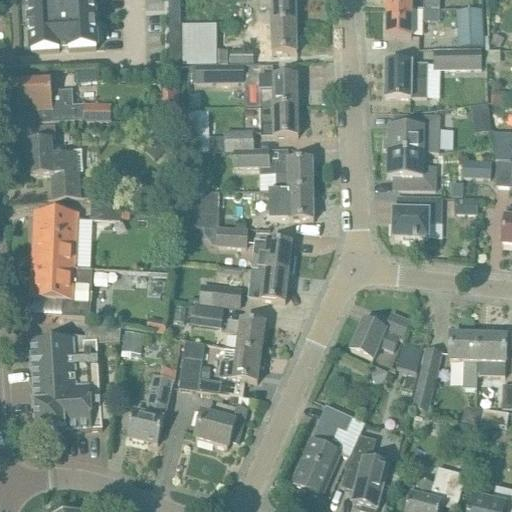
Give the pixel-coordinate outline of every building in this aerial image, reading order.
[(96,52),(93,0),(28,0),(32,56),(59,54),(59,51),(68,50),(69,54),(96,52)] [(272,27),(296,26),(295,0),(258,0),(259,11),(272,11),(272,27)] [(386,0),(387,11),(412,12),(412,0),(386,0)] [(423,0),(423,12),(440,12),(439,0),(423,0)] [(412,13),(412,12),(387,11),(386,41),(411,42),(412,13)] [(484,11),(457,12),(458,45),(485,46),(484,11)] [(423,24),(439,25),(440,12),(423,12),(424,13),(423,24)] [(273,57),(297,56),(296,26),(272,27),(272,42),(259,42),(260,56),(273,56),(273,57)] [(186,28),(182,28),(183,70),(217,69),(217,28),(186,28)] [(495,37),(490,46),(500,51),(504,41),(495,37)] [(482,74),(482,55),(434,55),(434,74),(482,74)] [(428,103),(428,68),(412,68),(412,67),(386,66),(385,102),(411,103),(411,102),(428,103)] [(197,88),(245,87),(245,69),(231,69),(197,70),(197,88)] [(261,111),(298,110),(297,80),(273,81),(273,82),(260,82),(261,96),(261,111)] [(36,82),(16,83),(18,109),(32,108),(33,114),(36,114),(52,113),(53,126),(83,124),(83,126),(111,127),(111,108),(85,108),(73,108),(72,93),(51,95),(50,81),(36,82)] [(96,104),(95,85),(77,86),(78,104),(96,104)] [(167,90),(167,109),(178,109),(178,90),(167,90)] [(492,94),(492,108),(500,108),(500,94),(492,94)] [(490,120),(488,107),(471,109),(473,122),(490,120)] [(298,110),(261,111),(262,140),(273,140),(273,141),(298,140),(298,110)] [(188,155),(209,155),(209,112),(189,112),(188,155)] [(384,142),(384,153),(388,154),(388,157),(421,158),(421,157),(440,157),(440,145),(441,121),(436,121),(400,119),(399,132),(388,132),(388,141),(384,142)] [(224,157),(234,156),(233,153),(253,153),(253,134),(224,135),(224,157)] [(48,144),(28,145),(30,181),(52,180),(54,203),(80,201),(78,175),(83,175),(82,152),(64,154),(64,159),(52,160),(51,144),(48,144)] [(234,172),(269,171),(269,152),(253,153),(233,153),(234,156),(234,172)] [(421,170),(421,158),(388,157),(388,182),(399,182),(398,194),(435,194),(436,174),(435,171),(421,170)] [(276,194),(313,194),(313,164),(288,165),(276,166),(276,179),(276,194)] [(511,184),(511,165),(497,165),(496,190),(511,191),(511,184)] [(491,167),(464,166),(464,182),(490,183),(491,167)] [(452,187),(452,202),(455,202),(463,202),(464,187),(452,187)] [(154,207),(174,210),(176,198),(156,194),(154,207)] [(313,194),(276,194),(276,195),(269,195),(270,225),(314,224),(313,194)] [(441,227),(441,202),(397,201),(397,214),(393,214),(393,242),(428,243),(428,227),(441,227)] [(455,218),(477,219),(477,203),(463,202),(455,202),(455,218)] [(120,226),(120,223),(130,224),(130,216),(120,215),(121,210),(91,209),(90,224),(120,226)] [(511,211),(507,211),(506,221),(504,221),(502,248),(511,249),(511,211)] [(76,219),(36,217),(34,271),(74,272),(76,219)] [(182,218),(180,231),(204,232),(219,232),(219,219),(182,218)] [(246,235),(243,234),(217,233),(216,250),(246,251),(246,235)] [(289,277),(289,276),(294,276),(296,262),(290,261),(292,247),(268,245),(255,244),(253,257),(266,259),(265,275),(289,277)] [(155,249),(155,255),(159,260),(165,260),(170,256),(170,250),(166,245),(160,245),(155,249)] [(74,272),(34,271),(33,301),(63,302),(62,319),(90,320),(93,273),(74,272)] [(285,307),(289,277),(265,275),(263,290),(250,288),(248,302),(261,303),(261,304),(285,307)] [(239,312),(241,294),(201,289),(200,302),(190,301),(189,306),(239,312)] [(188,309),(186,327),(221,331),(224,313),(188,309)] [(364,324),(351,354),(373,363),(379,349),(393,356),(398,344),(402,346),(411,326),(392,318),(385,333),(364,324)] [(241,325),(228,323),(226,337),(239,339),(237,354),(261,358),(265,327),(241,324),(241,325)] [(60,345),(31,347),(32,363),(35,408),(34,408),(36,438),(41,438),(65,436),(102,433),(102,424),(112,423),(115,399),(101,399),(98,348),(120,347),(121,334),(85,329),(85,341),(59,338),(58,339),(61,339),(60,345)] [(143,338),(126,335),(123,355),(141,358),(143,338)] [(463,366),(462,392),(476,392),(477,366),(479,339),(450,338),(449,366),(463,366)] [(479,339),(477,366),(505,367),(506,340),(479,339)] [(205,348),(185,345),(178,393),(219,399),(221,386),(208,384),(210,371),(202,370),(205,348)] [(397,372),(416,376),(423,351),(403,347),(397,372)] [(441,356),(427,353),(412,413),(427,416),(441,356)] [(223,399),(243,402),(245,386),(257,387),(261,358),(237,354),(235,369),(222,368),(220,381),(225,382),(223,399)] [(175,374),(162,371),(159,382),(155,381),(146,416),(134,413),(127,441),(158,449),(164,421),(164,420),(175,374)] [(387,378),(378,373),(370,376),(374,389),(384,386),(387,378)] [(511,412),(511,388),(503,388),(502,413),(511,412)] [(364,427),(326,410),(292,488),(321,501),(340,458),(349,462),(364,427)] [(465,414),(462,425),(476,430),(481,414),(472,411),(465,414)] [(234,425),(203,416),(196,444),(227,453),(229,445),(238,447),(247,415),(237,412),(234,425)] [(459,425),(457,432),(460,439),(473,443),(477,430),(459,425)] [(349,463),(341,492),(355,495),(352,507),(362,510),(361,511),(378,511),(391,463),(373,459),(375,448),(376,444),(360,440),(349,463)] [(458,506),(466,478),(438,471),(435,486),(416,481),(412,498),(410,497),(406,511),(440,511),(443,502),(458,506)] [(511,511),(511,494),(497,491),(494,506),(474,501),(470,511),(511,511)]
